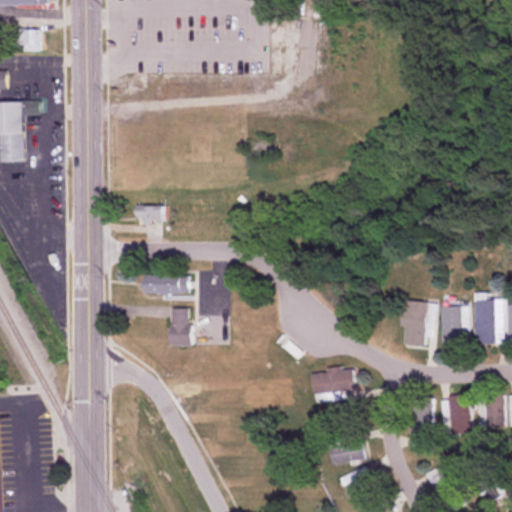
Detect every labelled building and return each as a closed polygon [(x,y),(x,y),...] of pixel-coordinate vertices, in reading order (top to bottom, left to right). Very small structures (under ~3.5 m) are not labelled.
[(38,50),(38,28),(8,28),(8,50),(38,50)] [(0,161),(23,161),(22,113),(39,113),(38,101),(0,101),(0,161)] [(162,206),(135,206),(135,221),(162,221),(162,206)] [(189,274),(145,274),(145,294),(189,294),(189,274)] [(477,344),(505,344),(505,299),(477,299),(477,344)] [(425,346),(426,337),(434,338),(435,303),(404,301),(403,345),(425,346)] [(470,307),(444,307),(444,343),(470,343),(470,307)] [(192,308),(170,308),(170,346),(192,346),(192,308)] [(345,399),(344,392),(357,391),(354,367),(312,373),(316,403),(345,399)] [(470,396),(441,397),(443,435),(471,434),(470,396)] [(504,427),(504,396),(480,396),(480,428),(504,427)] [(432,398),(411,398),(411,447),(432,447),(432,398)] [(335,467),(365,456),(357,432),(327,443),(335,467)] [(426,473),(446,511),(450,511),(467,503),(446,463),(426,473)] [(485,491),(492,501),(508,491),(492,464),(468,479),(478,495),(485,491)] [(339,478),(350,502),(378,490),(366,465),(339,478)] [(393,511),(386,498),(361,511),(393,511)]
